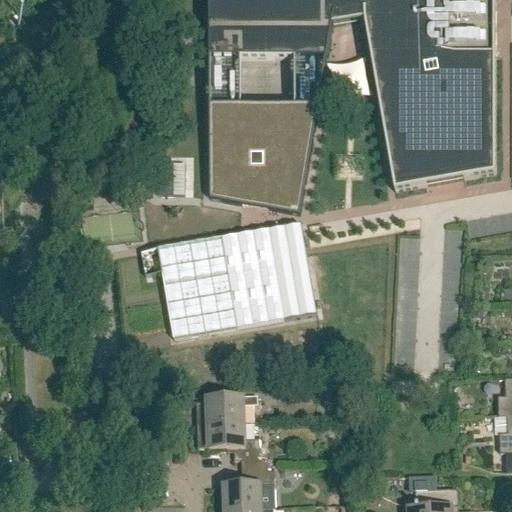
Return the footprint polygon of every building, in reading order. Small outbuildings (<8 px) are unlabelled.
[(211,0),(211,62),(328,62),(334,30),(365,24),(396,195),(497,177),(497,1),(492,0),(211,0)] [(211,109),(211,169),(223,169),(223,204),(241,207),(301,218),(320,109),(211,109)] [(173,166),(161,166),(161,198),(174,198),(173,166)] [(302,228),(159,253),(174,343),(318,318),(306,251),(302,228)] [(511,383),(505,384),(506,401),(498,401),(499,421),(506,421),(506,420),(511,419),(511,383)] [(197,428),(244,426),(243,410),(257,409),(257,400),(207,402),(207,407),(196,407),(197,428)] [(511,419),(506,420),(506,421),(507,438),(499,439),(500,458),(506,458),(507,478),(511,477),(511,419)] [(259,443),(245,444),(244,426),(197,428),(198,453),(209,452),(209,453),(233,453),(234,465),(241,465),(260,464),(259,443)] [(323,477),(338,476),(337,460),(322,461),(323,477)] [(260,464),(241,465),(241,477),(267,475),(267,463),(260,464)] [(224,489),(224,511),(260,511),(260,496),(275,496),(274,475),(267,475),(241,477),(242,489),(224,489)] [(407,511),(452,511),(458,510),(458,493),(437,494),(436,480),(409,481),(409,482),(410,482),(411,496),(416,496),(416,511),(407,511)]
